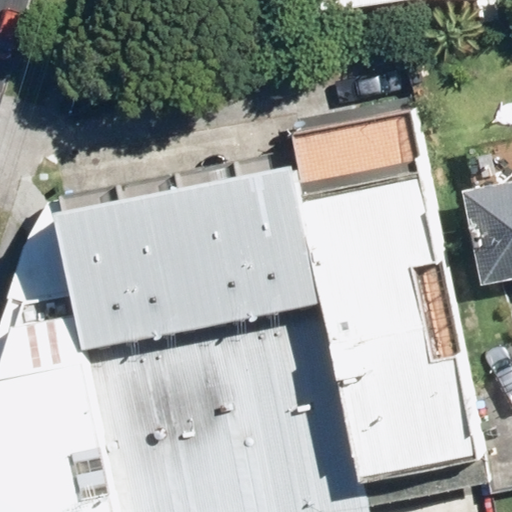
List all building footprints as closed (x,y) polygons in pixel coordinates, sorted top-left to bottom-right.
[(303,0),(308,22),(486,4),(486,0),(303,0)] [(290,128),(294,149),(358,472),(483,447),(418,101),(290,128)] [(294,149),(56,196),(121,511),(159,511),(358,472),(294,149)] [(511,182),(444,194),(460,294),(511,284),(511,182)] [(0,511),(121,511),(56,196),(43,199),(0,321),(0,511)]
